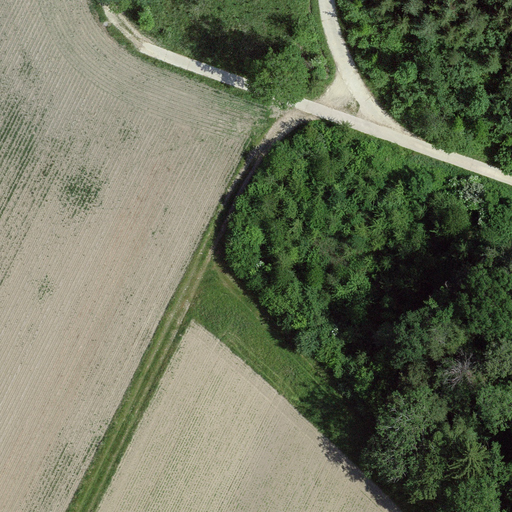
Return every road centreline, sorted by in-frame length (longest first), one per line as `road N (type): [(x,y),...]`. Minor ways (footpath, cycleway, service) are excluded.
road 1 (track): [(83,511),(258,162),(319,107)]
road 2 (track): [(375,126),(165,58),(109,0)]
road 3 (track): [(511,175),(375,126)]
road 4 (track): [(331,0),(375,126)]
